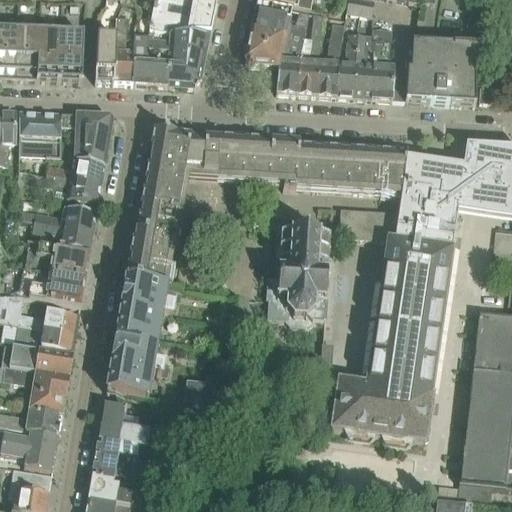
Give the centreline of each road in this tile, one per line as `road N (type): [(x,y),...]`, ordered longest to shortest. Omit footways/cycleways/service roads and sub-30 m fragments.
road 1 (residential): [(138,110),(64,511)]
road 2 (residential): [(221,116),(511,134)]
road 3 (residential): [(0,104),(138,110)]
